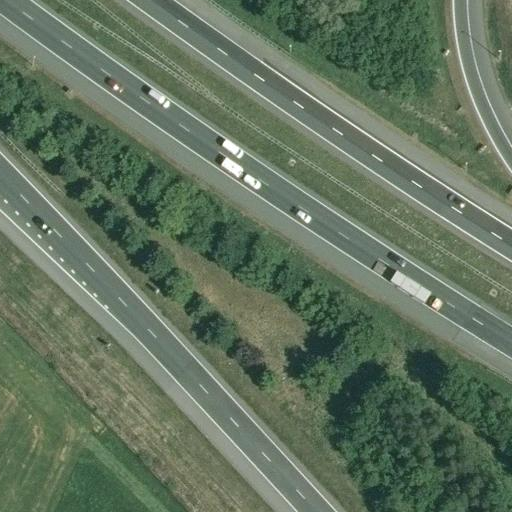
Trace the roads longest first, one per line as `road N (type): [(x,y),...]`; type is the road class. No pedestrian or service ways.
road 1 (motorway): [(3,0),(279,197),(511,341)]
road 2 (motorway): [(0,177),(312,511)]
road 3 (motorway): [(511,249),(149,0)]
road 4 (motorway): [(511,161),(472,82),(460,0)]
